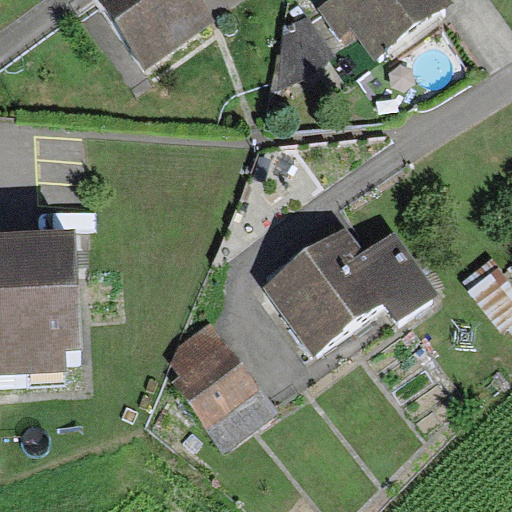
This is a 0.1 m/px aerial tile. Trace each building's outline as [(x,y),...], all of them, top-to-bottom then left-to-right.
[(187,0),(83,0),(77,5),(128,78),(204,24),(187,0)] [(418,0),(333,0),(322,9),(371,74),(437,24),(418,0)] [(326,240),(255,295),(309,365),(371,317),(385,335),(437,295),(393,239),(351,272),(326,240)] [(65,244),(0,249),(0,385),(76,379),(65,244)] [(205,340),(157,383),(201,432),(249,390),(205,340)]
